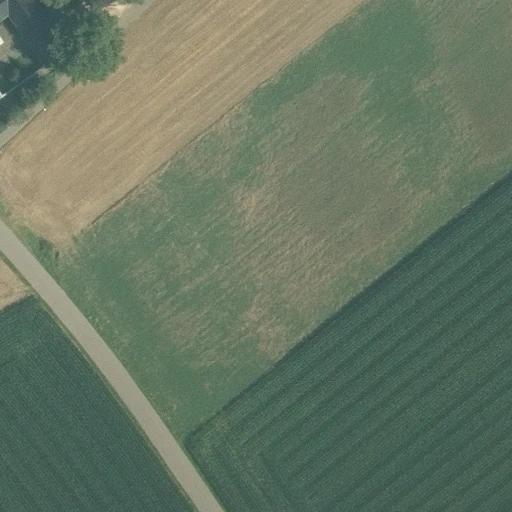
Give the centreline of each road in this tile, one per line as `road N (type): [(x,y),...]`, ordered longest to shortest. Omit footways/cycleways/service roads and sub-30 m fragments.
road 1 (track): [(0,237),(111,370),(209,511)]
road 2 (track): [(0,139),(150,0)]
